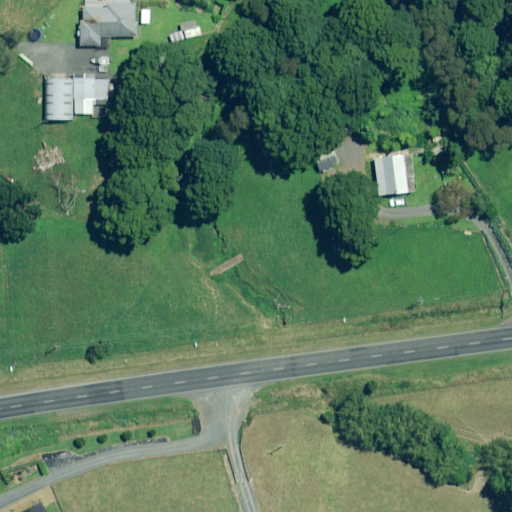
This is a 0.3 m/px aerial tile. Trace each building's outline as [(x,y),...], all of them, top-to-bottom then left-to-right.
[(118,0),(119,4),(109,4),(109,0),(85,0),(85,21),(82,21),(81,46),(101,46),(102,37),(136,38),(137,5),(135,5),(134,0),(118,0)] [(186,30),(189,39),(203,34),(200,26),(186,30)] [(171,35),(174,43),(186,38),(182,30),(171,35)] [(73,99),(73,79),(47,79),(47,120),(74,120),(74,114),(73,99)] [(111,99),(111,96),(118,96),(118,84),(110,84),(110,79),(73,79),(73,99),(76,99),(77,114),(94,114),(94,105),(96,105),(96,99),(111,99)] [(415,176),(413,155),(377,159),(381,196),(417,192),(415,176)]
